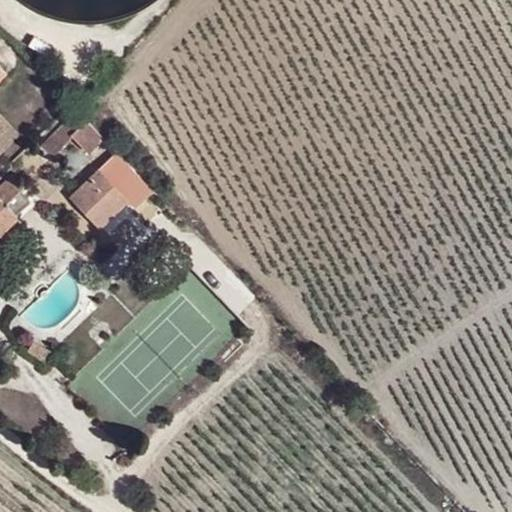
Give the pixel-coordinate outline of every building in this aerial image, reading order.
[(0,153),(9,145),(0,135),(0,78),(6,73),(0,66),(0,153)] [(89,118),(75,103),(67,111),(81,126),(87,120),(89,118)] [(0,115),(0,135),(9,145),(19,135),(0,115)] [(101,133),(87,120),(81,126),(79,127),(69,116),(41,145),(51,156),(73,133),(87,147),(101,133)] [(119,152),(114,157),(130,173),(135,168),(119,152)] [(130,173),(114,157),(106,164),(122,181),(130,173)] [(116,186),(122,181),(106,164),(101,170),(116,186)] [(135,168),(130,173),(122,181),(116,186),(127,197),(137,207),(156,188),(135,168)] [(116,186),(101,170),(72,197),(98,224),(127,197),(116,186)] [(0,234),(20,216),(18,214),(29,203),(18,191),(24,185),(13,173),(0,185),(0,234)] [(30,349),(46,359),(52,350),(36,340),(30,349)]
